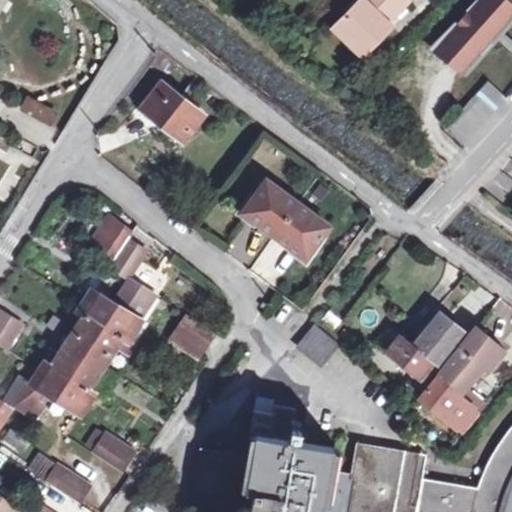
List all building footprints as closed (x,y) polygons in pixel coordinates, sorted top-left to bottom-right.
[(367,0),(362,5),(354,14),(339,29),(368,56),(396,27),(392,23),(413,1),(411,0),(367,0)] [(511,0),(479,0),(436,44),(468,68),(498,35),(511,18),(511,0)] [(350,10),(354,14),(362,5),(358,1),(350,10)] [(145,108),(188,141),(211,110),(168,78),(145,108)] [(486,79),(445,129),(467,147),(508,97),(486,79)] [(278,233),(302,202),(271,179),(254,201),(268,211),(261,220),(278,233)] [(268,211),(254,201),(248,210),(261,220),(268,211)] [(332,225),(302,202),(278,233),(296,246),(302,237),(316,247),(332,225)] [(92,244),(98,248),(117,218),(111,214),(92,244)] [(117,218),(98,248),(117,259),(113,265),(129,275),(147,248),(130,238),(135,230),(117,218)] [(302,237),(296,246),(309,256),(316,247),(302,237)] [(161,295),(129,275),(114,300),(95,289),(82,310),(87,313),(54,364),(48,360),(34,383),(31,381),(14,407),(38,422),(54,395),(84,414),(99,391),(93,388),(119,347),(131,354),(137,345),(132,341),(161,295)] [(0,344),(8,349),(24,323),(3,310),(0,315),(0,344)] [(181,329),(208,345),(219,327),(191,311),(181,329)] [(417,346),(436,360),(462,327),(444,313),(417,346)] [(339,342),(316,325),(301,346),(324,363),(339,342)] [(440,375),(462,394),(486,365),(493,371),(510,350),(480,328),(446,368),(440,375)] [(204,353),(208,345),(181,329),(176,337),(204,353)] [(440,375),(446,368),(436,360),(417,346),(413,343),(403,335),(390,351),(423,376),(418,383),(427,390),(440,375)] [(481,412),(462,394),(440,375),(427,390),(423,395),(465,433),(481,412)] [(0,415),(8,421),(15,410),(0,400),(0,415)] [(0,433),(8,421),(0,415),(0,433)] [(511,511),(511,439),(496,463),(484,492),(422,480),(425,460),(366,449),(360,481),(335,476),(340,449),(308,444),(309,431),(300,429),(300,432),(288,431),(287,440),(262,436),(255,479),(250,478),(252,459),(208,452),(199,501),(243,510),(243,507),(249,508),(248,511),(511,511)] [(96,453),(125,471),(137,451),(109,433),(96,453)] [(49,481),(80,501),(92,483),(60,463),(49,481)] [(0,511),(19,511),(20,510),(0,498),(0,511)]
